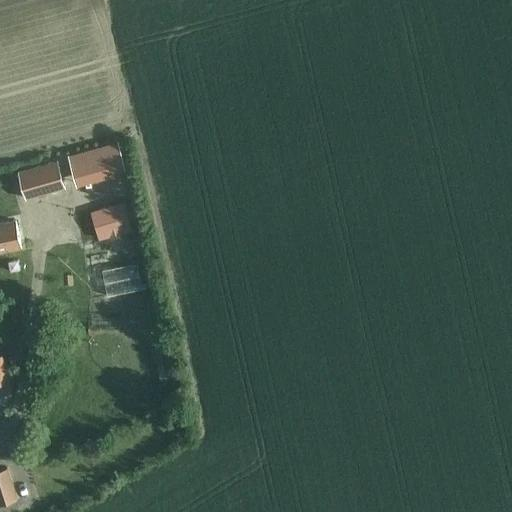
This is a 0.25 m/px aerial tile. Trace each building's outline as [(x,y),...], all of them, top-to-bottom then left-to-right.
[(24,197),(63,186),(55,159),(17,170),(24,197)] [(6,171),(11,189),(21,187),(16,169),(6,171)] [(125,201),(92,210),(99,237),(110,234),(111,238),(123,235),(122,231),(132,228),(130,218),(135,217),(132,209),(128,211),(125,201)] [(0,251),(22,247),(16,220),(0,223),(0,251)] [(0,353),(0,382),(10,380),(1,353),(0,353)] [(169,366),(159,367),(160,380),(171,379),(169,366)] [(7,466),(0,468),(0,503),(18,498),(7,466)]
